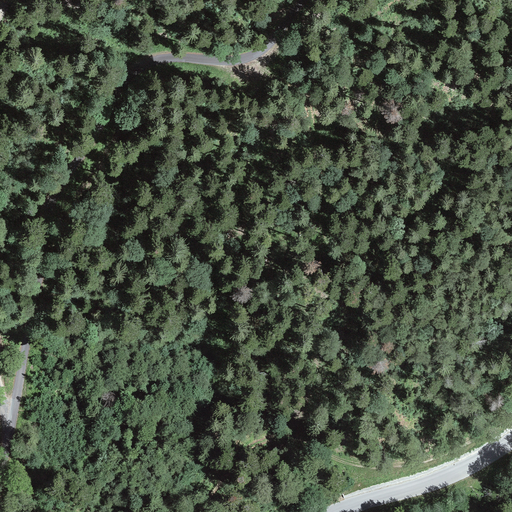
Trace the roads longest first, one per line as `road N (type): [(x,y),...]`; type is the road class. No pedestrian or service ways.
road 1 (track): [(0,484),(55,188),(141,65),(172,57),(242,59),(268,44),(300,0)]
road 2 (track): [(511,416),(436,455),(385,465),(269,438),(240,457),(198,511)]
road 3 (tertiary): [(334,511),(440,479),(511,440)]
road 4 (track): [(24,511),(24,472),(0,385)]
